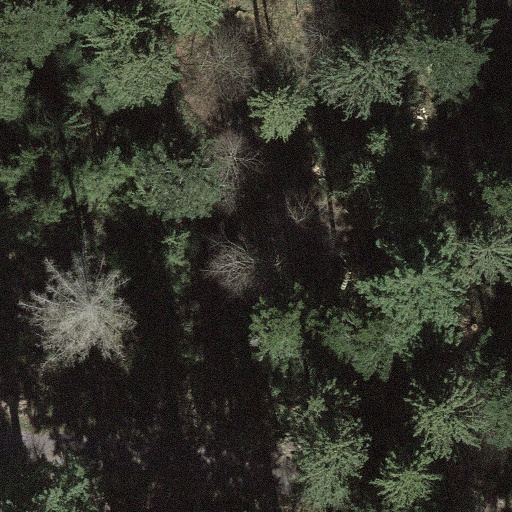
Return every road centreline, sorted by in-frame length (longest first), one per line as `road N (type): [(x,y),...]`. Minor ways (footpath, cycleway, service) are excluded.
road 1 (track): [(511,419),(132,0)]
road 2 (track): [(380,511),(270,462),(0,442)]
